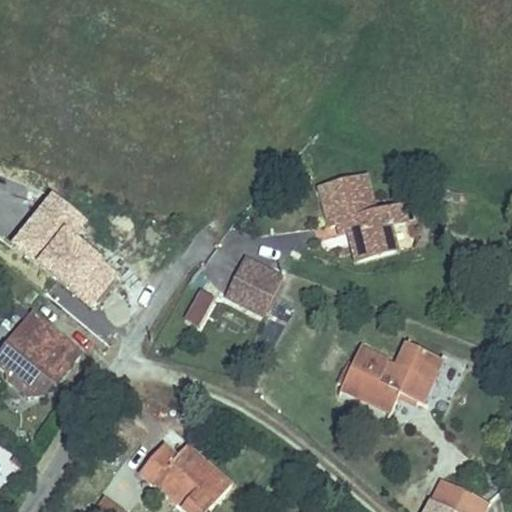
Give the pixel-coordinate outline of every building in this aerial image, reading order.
[(353,227),(367,266),(403,253),(396,233),(414,227),(408,208),(382,217),(368,180),(326,195),(339,232),(353,227)] [(233,292),(276,308),(285,286),(242,269),(233,292)] [(110,347),(130,319),(123,313),(132,301),(90,271),(70,298),(111,328),(101,341),(110,347)] [(196,290),(185,323),(202,329),(214,296),(196,290)] [(30,317),(5,352),(52,385),(77,351),(30,317)] [(401,404),(421,413),(441,367),(406,352),(396,374),(359,358),(340,402),(393,424),(401,404)] [(140,480),(180,511),(211,511),(233,485),(187,448),(177,460),(164,449),(140,480)] [(440,485),(428,511),(488,511),(491,507),(440,485)]
